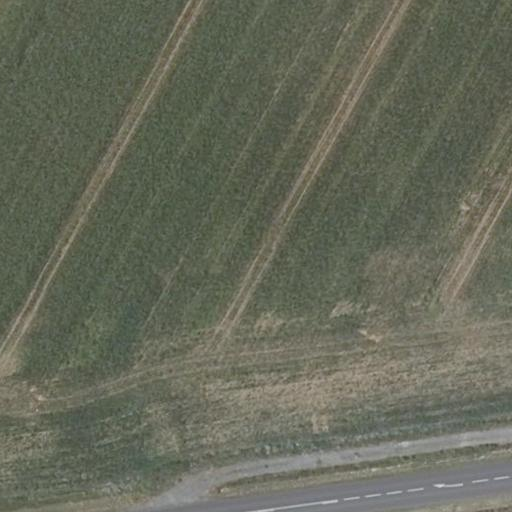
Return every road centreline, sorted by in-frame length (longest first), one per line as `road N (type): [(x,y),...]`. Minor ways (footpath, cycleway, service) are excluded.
road 1 (track): [(187,511),(187,492),(210,476),(511,438)]
road 2 (secondary): [(511,481),(267,511)]
